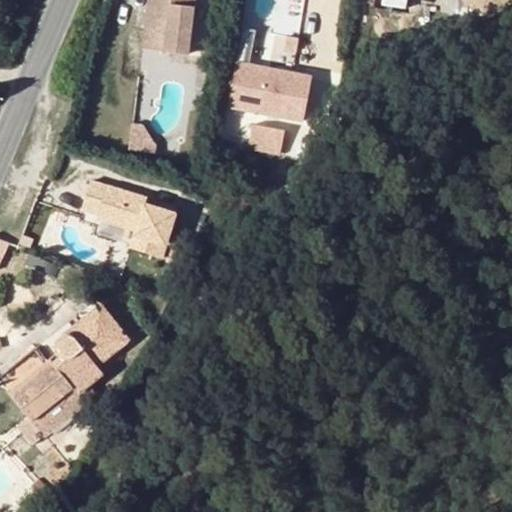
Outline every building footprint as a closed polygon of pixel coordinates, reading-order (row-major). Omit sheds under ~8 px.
[(190,55),(195,0),(158,0),(157,9),(168,11),(167,19),(147,17),(144,49),(180,54),(190,55)] [(148,0),(147,17),(167,19),(168,11),(157,9),(158,0),(148,0)] [(244,31),(230,111),(306,123),(314,78),(251,68),(257,33),(244,31)] [(256,128),(252,152),(284,157),(288,133),(256,128)] [(146,199),(90,180),(79,209),(97,214),(95,218),(134,232),(128,248),(159,259),(174,214),(145,204),(146,199)] [(101,304),(64,335),(72,335),(77,338),(101,317),(111,331),(118,325),(101,304)] [(97,365),(129,339),(118,325),(111,331),(101,317),(77,338),(72,335),(64,335),(59,338),(56,342),(55,348),(56,353),(59,358),(53,363),(50,359),(9,392),(44,436),(85,403),(77,393),(102,372),(97,365)]
